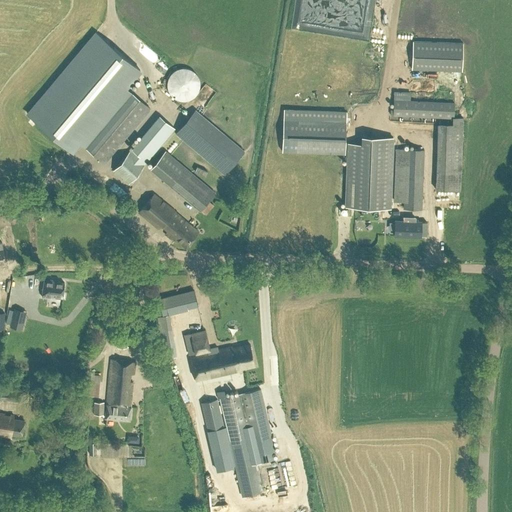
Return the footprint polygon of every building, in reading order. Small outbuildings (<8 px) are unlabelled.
[(94,31),(26,113),(74,153),(81,144),(78,141),(124,86),(127,88),(141,70),(94,31)] [(461,70),(463,42),(413,41),(412,69),(461,70)] [(182,99),(184,99),(186,99),(188,98),(190,98),(192,97),(193,96),(194,95),(196,93),(197,92),(197,91),(198,89),(199,87),(199,86),(199,84),(199,82),(199,79),(198,77),(197,75),(196,73),(194,71),(192,69),(190,68),(188,67),(186,67),(184,67),(182,67),(180,67),(178,68),(176,68),(174,70),(172,71),(170,73),(169,74),(168,77),(167,79),(167,82),(167,84),(167,85),(167,87),(168,88),(168,90),(169,91),(170,92),(171,94),(172,95),(174,96),(175,97),(177,98),(180,99),(182,99)] [(104,163),(150,107),(127,88),(124,86),(78,141),(81,144),(104,163)] [(393,109),(393,115),(452,117),(452,123),(437,122),(435,188),(460,189),(463,117),(452,116),(453,100),(393,98),(393,109)] [(175,132),(225,174),(244,150),(195,109),(175,132)] [(283,150),(346,153),(347,112),(284,109),(283,150)] [(128,183),(176,127),(160,113),(112,170),(128,183)] [(344,206),(359,206),(390,207),(392,137),(361,136),(361,142),(347,142),(344,206)] [(403,201),(403,202),(403,208),(421,209),(424,149),(402,148),(399,201),(403,201)] [(150,168),(169,185),(200,210),(214,192),(183,167),(164,151),(150,168)] [(205,176),(207,172),(197,167),(195,171),(205,176)] [(200,231),(172,208),(154,194),(140,211),(161,229),(162,227),(168,232),(167,234),(173,239),(174,238),(175,240),(176,238),(187,247),(200,231)] [(393,236),(394,236),(421,237),(421,221),(422,220),(416,219),(415,219),(415,217),(415,216),(403,215),(403,219),(394,218),(393,236)] [(43,296),(47,297),(48,295),(63,297),(65,282),(54,280),(54,279),(45,278),(43,296)] [(161,313),(197,304),(193,289),(158,298),(161,313)] [(22,329),(26,311),(15,308),(10,325),(22,329)] [(172,328),(180,357),(193,354),(185,324),(172,328)] [(172,329),(159,331),(163,357),(176,355),(172,329)] [(209,347),(205,329),(190,332),(194,352),(207,349),(208,352),(191,356),(196,380),(241,371),(240,369),(255,366),(250,344),(232,347),(218,350),(217,345),(209,347)] [(136,361),(135,361),(112,359),(105,418),(130,421),(132,402),(131,402),(133,383),(129,383),(130,374),(134,375),(136,361)] [(0,398),(18,400),(19,390),(0,388),(0,398)] [(272,454),(276,452),(261,388),(219,398),(243,496),(262,491),(255,462),(273,458),(272,454)] [(201,402),(207,429),(224,425),(217,398),(201,402)] [(103,414),(104,401),(94,401),(94,413),(103,414)] [(9,416),(3,415),(4,413),(0,412),(0,434),(10,436),(10,435),(21,436),(23,419),(12,418),(13,415),(10,414),(9,416)] [(224,425),(207,429),(213,455),(229,451),(224,425)] [(275,462),(263,464),(264,475),(270,475),(272,488),(278,487),(275,462)] [(61,485),(62,494),(78,493),(77,484),(61,485)]
